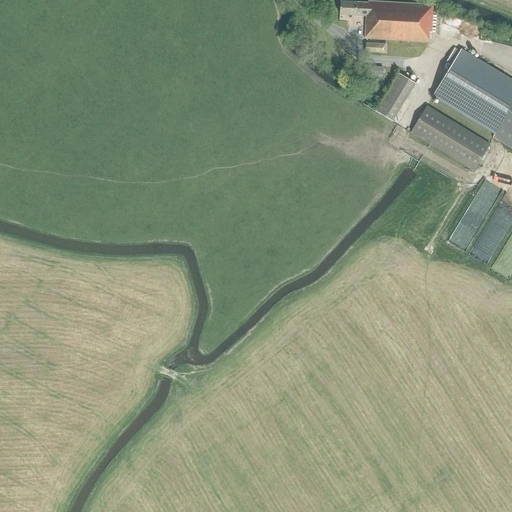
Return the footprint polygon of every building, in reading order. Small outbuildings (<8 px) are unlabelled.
[(432,33),(434,5),(369,1),(369,4),(341,2),(340,15),(367,16),(365,39),(429,43),(429,33),(432,33)] [(387,53),(387,44),(366,43),(365,53),(387,53)] [(511,147),(511,83),(455,49),(447,62),(453,65),(435,95),(497,133),(500,134),(497,138),(511,147)] [(383,77),(383,66),(364,65),(363,76),(383,77)] [(415,83),(397,72),(374,111),(391,122),(415,83)] [(473,171),(490,144),(427,106),(411,133),(473,171)]
